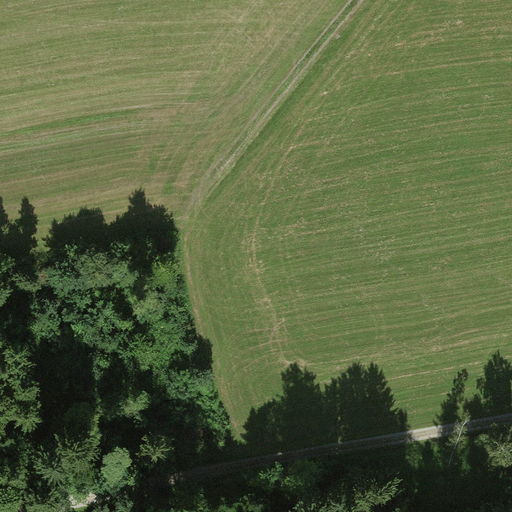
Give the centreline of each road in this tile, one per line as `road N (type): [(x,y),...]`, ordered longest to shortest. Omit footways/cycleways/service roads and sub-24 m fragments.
road 1 (track): [(359,0),(192,198),(184,218),(195,295),(246,467)]
road 2 (track): [(511,424),(234,469),(47,511)]
